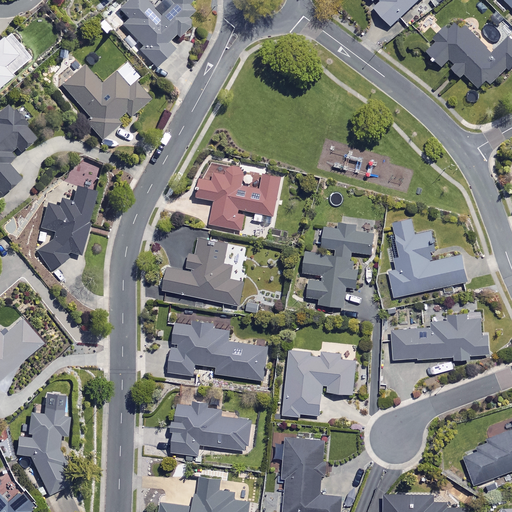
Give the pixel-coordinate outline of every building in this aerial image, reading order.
[(156,67),(174,49),(167,42),(175,35),(178,37),(199,17),(187,4),(191,0),(160,0),(153,7),(146,0),(128,0),(119,9),(129,19),(122,25),(143,47),(139,50),(156,67)] [(372,0),(374,1),(374,0),(379,0),(381,2),(375,7),(390,25),(419,0),(372,0)] [(451,58),(455,63),(450,68),(459,78),(465,73),(478,88),(486,80),(490,84),(511,64),(511,38),(511,37),(493,53),(460,17),(424,49),(441,67),(451,58)] [(12,36),(6,41),(3,37),(0,39),(0,84),(31,58),(12,36)] [(100,83),(85,66),(62,85),(90,117),(86,121),(102,140),(151,98),(135,81),(128,87),(114,71),(100,83)] [(26,122),(10,103),(0,111),(0,194),(1,196),(21,179),(7,162),(36,138),(24,123),(26,122)] [(244,171),(245,167),(210,161),(198,198),(214,201),(209,225),(244,231),(247,214),(240,213),(241,209),(275,216),(283,174),(266,171),(265,175),(244,171)] [(95,191),(76,187),(71,209),(47,203),(42,228),(55,231),(53,240),(37,252),(50,270),(66,259),(70,252),(81,255),(95,191)] [(468,282),(461,253),(432,260),(430,252),(435,251),(431,231),(415,234),(412,219),(391,223),(398,257),(393,258),(396,269),(388,271),(394,298),(468,282)] [(353,257),(354,252),(371,254),(374,233),(356,231),(357,225),(339,223),(338,229),(325,227),(322,254),(306,252),(304,273),(323,275),(322,281),(310,280),(308,297),(320,299),(319,304),(344,307),(346,286),(356,287),(359,257),(353,257)] [(193,268),(193,272),(169,267),(164,290),(241,306),(246,282),(231,279),(233,266),(224,264),(228,244),(200,238),(196,254),(190,253),(188,267),(193,268)] [(467,319),(467,313),(447,314),(447,321),(430,322),(430,328),(390,330),(392,360),(417,359),(417,360),(454,358),(454,361),(470,360),(470,356),(489,355),(488,335),(482,335),(481,318),(467,319)] [(0,378),(42,341),(21,318),(3,334),(0,331),(0,378)] [(177,321),(174,342),(178,342),(177,347),(173,346),(169,371),(195,375),(196,363),(217,367),(216,373),(264,380),(269,347),(229,340),(231,327),(195,321),(195,324),(177,321)] [(342,354),(291,349),(284,415),(301,416),(301,413),(320,415),(323,385),(329,385),(328,391),(354,394),(357,360),(341,359),(342,354)] [(195,398),(194,404),(178,402),(172,451),(199,455),(201,444),(248,450),(252,420),(221,416),(222,407),(210,406),(211,400),(195,398)] [(58,438),(67,438),(68,414),(62,414),(62,408),(44,408),(44,413),(31,413),(30,437),(18,437),(18,454),(29,454),(49,495),(72,484),(58,454),(58,438)] [(511,428),(486,439),(487,443),(476,447),(477,451),(463,457),(474,486),(511,471),(511,428)] [(326,441),(285,438),(285,444),(276,443),(276,457),(284,458),(283,477),(286,478),(283,511),(341,511),(342,495),(323,494),(326,441)] [(221,478),(201,475),(196,507),(161,502),(159,511),(248,511),(250,501),(235,499),(236,492),(219,490),(221,478)] [(19,487),(5,500),(0,493),(0,511),(31,511),(36,506),(19,487)] [(434,494),(384,494),(384,511),(468,511),(468,507),(447,507),(447,502),(434,502),(434,494)]
